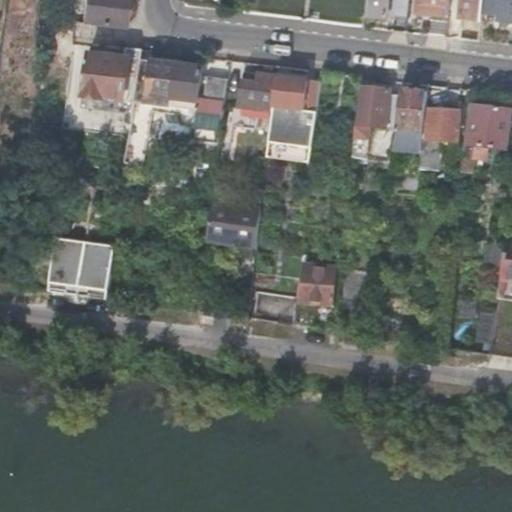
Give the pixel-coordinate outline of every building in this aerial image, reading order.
[(86,0),(83,22),(124,26),(127,0),(86,0)] [(369,0),(368,15),(388,18),(389,13),(408,15),(409,0),(369,0)] [(420,0),(419,13),(449,16),(450,0),(420,0)] [(450,0),(449,16),(461,18),(463,0),(450,0)] [(463,0),(461,18),(482,21),(483,11),(484,0),(463,0)] [(511,0),(484,0),(483,11),(500,14),(499,19),(511,21),(511,0)] [(84,96),(136,102),(136,97),(142,61),(143,50),(129,48),(128,58),(90,53),(84,96)] [(153,63),(142,61),(136,97),(149,99),(153,63)] [(149,99),(148,104),(172,107),(173,99),(199,102),(204,67),(154,62),(153,63),(149,99)] [(274,111),(278,76),(261,74),(261,76),(246,74),(242,107),(274,111)] [(322,82),(278,76),(274,111),(274,112),(270,141),(313,147),(322,82)] [(226,106),(229,79),(209,77),(206,104),(226,106)] [(362,87),(358,124),(389,128),(389,125),(399,126),(402,95),(393,94),(393,91),(362,87)] [(399,126),(395,157),(403,158),(404,145),(423,147),(428,92),(403,89),(402,95),(399,126)] [(469,145),(477,146),(507,149),(511,111),(474,106),(469,145)] [(431,109),(429,139),(459,142),(461,111),(431,109)] [(202,115),(199,134),(221,137),(224,119),(202,115)] [(469,145),(466,144),(463,172),(474,173),(477,146),(469,145)] [(423,148),(421,168),(436,169),(438,150),(423,148)] [(262,211),(213,204),(207,243),(257,250),(262,211)] [(511,239),(508,239),(500,298),(511,299),(511,239)] [(113,268),(78,263),(73,299),(108,305),(113,268)] [(306,263),(300,302),(334,307),(340,268),(306,263)] [(197,315),(218,318),(222,290),(202,288),(197,315)] [(481,312),(476,341),(488,343),(494,314),(481,312)] [(511,320),(497,319),(493,352),(511,354),(511,320)]
